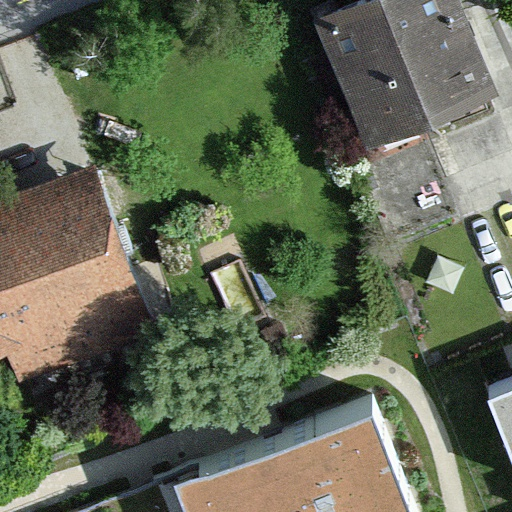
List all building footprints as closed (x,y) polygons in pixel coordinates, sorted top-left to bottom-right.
[(511,79),(477,0),(367,0),(330,16),(384,142),(511,87),(511,79)] [(105,162),(0,203),(0,348),(7,345),(20,378),(168,320),(105,162)] [(451,212),(450,163),(368,164),(369,213),(451,212)] [(426,511),(374,379),(178,456),(199,511),(426,511)] [(511,390),(492,398),(511,451),(511,390)]
